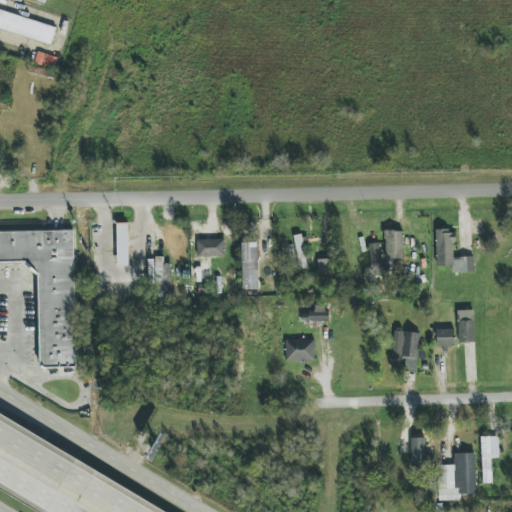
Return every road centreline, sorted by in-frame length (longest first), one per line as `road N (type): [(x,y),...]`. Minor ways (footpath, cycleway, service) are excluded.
road 1 (residential): [(0,199),(511,192)]
road 2 (primary): [(201,511),(0,391)]
road 3 (primary): [(134,511),(0,434)]
road 4 (residential): [(361,409),(511,402)]
